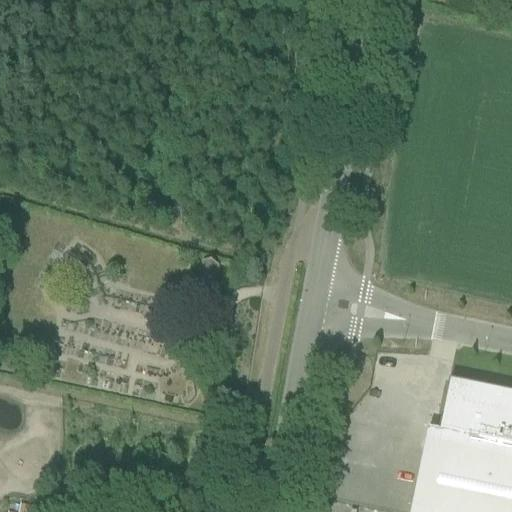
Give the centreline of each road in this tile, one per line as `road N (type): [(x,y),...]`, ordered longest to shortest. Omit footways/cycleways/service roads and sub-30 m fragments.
road 1 (tertiary): [(318,307),(374,0)]
road 2 (tertiary): [(279,511),(318,307)]
road 3 (unclassified): [(511,347),(318,307)]
